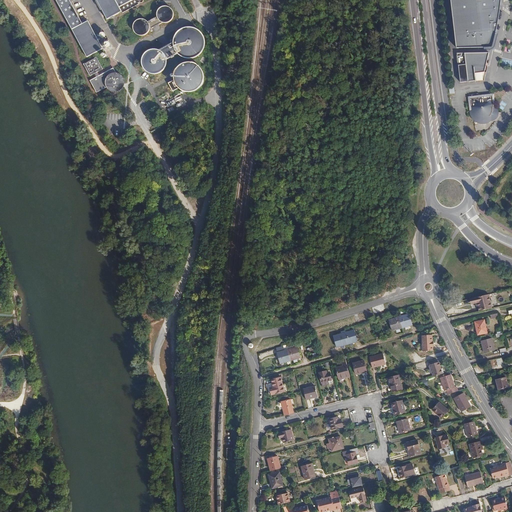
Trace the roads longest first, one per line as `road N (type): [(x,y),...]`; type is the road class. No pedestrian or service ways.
road 1 (residential): [(255,427),(249,337),(420,290)]
road 2 (primary): [(413,0),(431,185)]
road 3 (residential): [(255,427),(375,400),(384,443),(378,456)]
road 4 (primary): [(453,173),(426,0)]
road 5 (tertiary): [(432,295),(500,429)]
